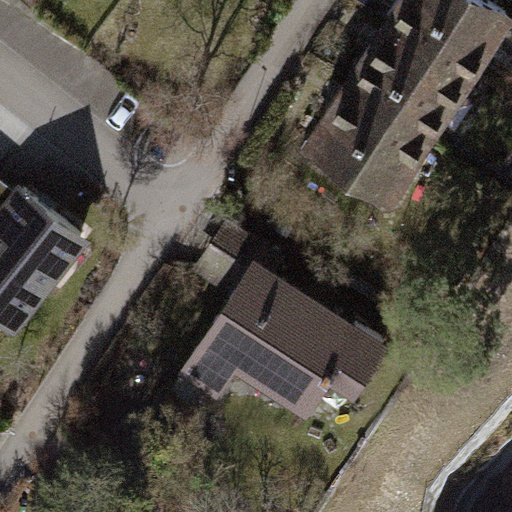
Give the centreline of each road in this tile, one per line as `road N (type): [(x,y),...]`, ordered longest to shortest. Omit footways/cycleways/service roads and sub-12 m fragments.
road 1 (residential): [(186,204),(0,481)]
road 2 (residential): [(186,204),(0,57)]
road 3 (residential): [(305,0),(186,204)]
